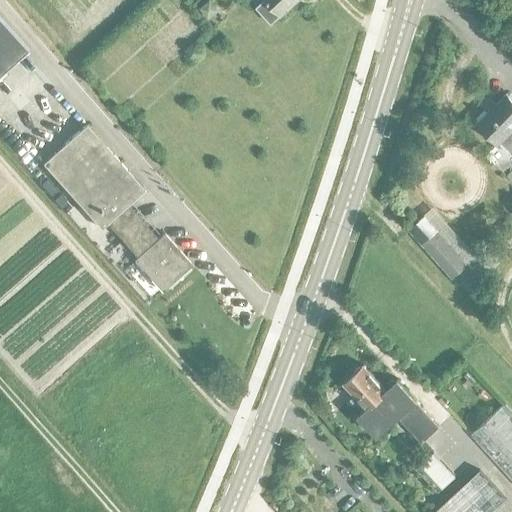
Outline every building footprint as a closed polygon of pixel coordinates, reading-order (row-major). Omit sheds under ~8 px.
[(211,0),(206,0),(199,6),(208,16),(214,11),(210,6),(214,2),(211,0)] [(264,0),(257,7),(271,22),(280,14),(281,15),(296,0),(264,0)] [(0,73),(27,49),(28,49),(29,48),(0,16),(0,73)] [(511,99),(505,93),(478,123),(500,143),(500,142),(511,152),(511,99)] [(70,139),(44,162),(102,227),(108,222),(138,255),(135,258),(151,276),(153,278),(163,290),(193,263),(164,231),(161,234),(152,242),(123,208),(144,190),(146,188),(87,123),(87,124),(70,139)] [(423,213),(408,227),(414,234),(452,276),(467,262),(439,230),(423,213)] [(397,413),(422,440),(439,424),(415,397),(397,377),(387,387),(363,362),(360,364),(358,365),(354,368),(354,371),(344,380),(356,392),(352,396),(363,409),(359,413),(377,432),(397,413)] [(489,511),(506,496),(480,467),(430,511),(489,511)]
